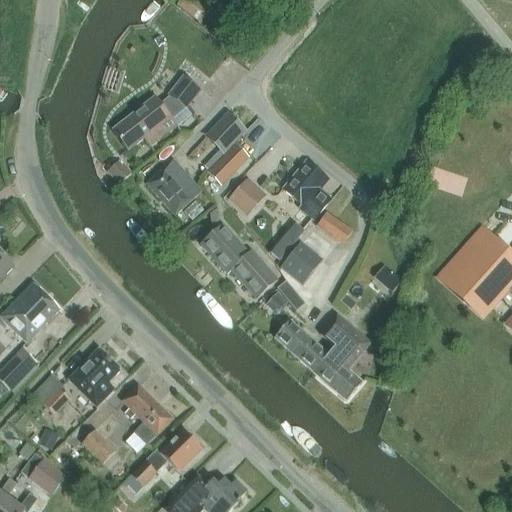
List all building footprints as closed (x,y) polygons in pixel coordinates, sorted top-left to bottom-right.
[(186,17),(164,0),(163,0),(153,12),(175,30),(186,17)] [(208,11),(194,0),(179,0),(174,7),(197,25),(208,11)] [(258,7),(249,0),(244,0),(240,5),(252,15),(258,7)] [(233,37),(249,19),(227,1),(211,19),(233,37)] [(185,111),(199,93),(182,80),(168,98),(169,98),(160,106),(155,99),(112,133),(128,153),(143,141),(149,149),(176,127),(170,119),(182,109),(185,111)] [(226,117),(207,137),(225,155),(244,135),(226,117)] [(235,146),(207,175),(221,189),(249,160),(235,146)] [(119,187),(131,176),(119,162),(107,173),(119,187)] [(191,200),(196,196),(184,182),(187,179),(173,163),(146,187),(174,217),(192,201),(191,200)] [(302,208),(300,211),(314,223),(331,202),(319,192),(328,181),(306,163),(282,191),(302,208)] [(264,197),(246,180),(226,202),(244,219),(264,197)] [(217,209),(210,216),(212,229),(219,222),(217,209)] [(342,248),(352,234),(326,215),(316,229),(342,248)] [(268,254),(280,263),(304,233),(293,224),(268,254)] [(252,253),(249,256),(223,227),(200,247),(227,277),(229,274),(254,303),(277,282),(266,269),(252,253)] [(511,257),(482,231),(437,281),(482,321),(511,287),(511,257)] [(302,288),(322,263),(300,245),(280,270),(302,288)] [(0,282),(14,268),(0,253),(0,282)] [(305,306),(286,283),(276,291),(296,314),(305,306)] [(26,346),(59,313),(33,287),(0,320),(26,346)] [(276,295),(265,307),(276,317),(287,305),(276,295)] [(313,375),(346,403),(362,385),(347,372),(370,345),(337,317),(320,337),(335,349),(329,356),(329,357),(313,375)] [(329,357),(329,356),(311,342),(290,322),(274,340),(313,375),(329,357)] [(413,345),(411,355),(418,356),(420,346),(413,345)] [(35,365),(20,350),(0,370),(0,387),(6,394),(35,365)] [(71,379),(68,382),(89,403),(90,404),(90,403),(96,410),(113,393),(107,386),(120,372),(99,351),(71,379)] [(157,437),(171,422),(138,389),(124,404),(142,422),(131,434),(144,448),(156,436),(157,437)] [(68,401),(57,391),(41,407),(52,418),(68,401)] [(57,438),(43,431),(36,446),(50,453),(57,438)] [(114,453),(93,432),(79,446),(100,467),(114,453)] [(178,474),(201,452),(183,433),(160,457),(154,451),(129,477),(141,489),(166,463),(178,474)] [(26,446),(18,456),(26,462),(34,452),(26,446)] [(64,480),(34,456),(19,475),(49,499),(64,480)] [(197,476),(163,511),(202,511),(203,511),(231,511),(240,503),(239,502),(246,495),(234,483),(229,489),(222,482),(216,489),(211,484),(208,487),(197,476)] [(0,503),(4,498),(7,500),(17,487),(9,481),(0,493),(0,503)] [(29,511),(37,502),(29,496),(19,510),(7,500),(4,498),(0,503),(0,511),(29,511)] [(119,501),(112,508),(116,511),(124,511),(127,509),(119,501)]
